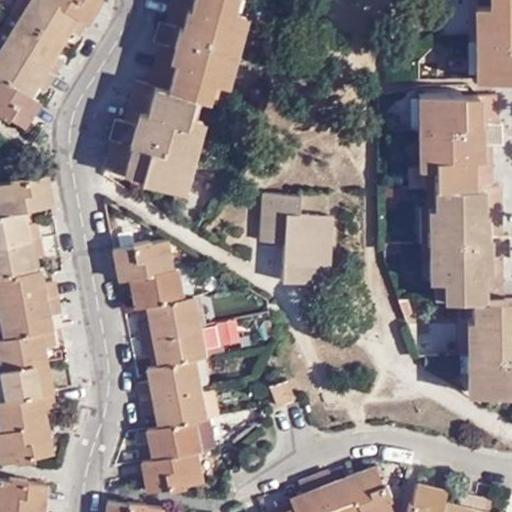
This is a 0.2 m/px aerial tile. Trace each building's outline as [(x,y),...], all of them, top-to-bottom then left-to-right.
[(2,112),(25,127),(41,99),(32,94),(27,92),(34,81),(38,83),(48,89),(65,60),(56,54),(50,50),(64,29),(69,32),(79,37),(100,0),(14,0),(8,11),(16,15),(0,41),(0,114),(2,112)] [(173,0),(167,24),(175,26),(170,46),(162,44),(151,86),(139,83),(128,124),(130,125),(126,144),(116,141),(110,168),(145,177),(144,182),(182,192),(188,169),(182,167),(189,137),(194,139),(199,120),(205,98),(219,101),(224,82),(229,63),(223,61),(231,30),(237,32),(241,11),(244,0),(173,0)] [(511,0),(480,0),(480,5),(481,26),(487,26),(487,59),(482,59),(483,79),(511,77),(511,0)] [(476,79),(483,79),(482,59),(487,59),(487,26),(481,26),(480,5),(474,5),(476,79)] [(0,41),(16,15),(8,11),(0,24),(0,41)] [(248,14),(241,11),(237,32),(231,30),(223,61),(229,63),(224,82),(230,83),(248,14)] [(156,42),(162,44),(170,46),(175,26),(167,24),(161,22),(156,42)] [(56,54),(69,32),(64,29),(50,50),(56,54)] [(32,94),(38,83),(34,81),(27,92),(32,94)] [(489,122),(498,122),(498,93),(461,95),(461,91),(425,92),(425,117),(429,116),(430,145),(426,145),(427,166),(428,187),(436,187),(436,207),(438,227),(442,227),(444,259),(440,258),(440,298),(476,298),(476,319),(477,339),(482,339),(483,370),(478,370),(479,394),(511,394),(511,296),(506,297),(505,257),(498,257),(497,234),(504,234),(502,186),(494,186),(492,142),(490,142),(489,122)] [(427,166),(426,145),(430,145),(429,116),(425,117),(425,92),(418,92),(421,166),(427,166)] [(205,122),(199,120),(194,139),(189,137),(182,167),(188,169),(182,192),(188,193),(205,122)] [(113,140),(116,141),(126,144),(130,125),(128,124),(118,121),(113,140)] [(503,122),(498,122),(489,122),(490,142),(492,142),(504,141),(503,122)] [(428,187),(427,166),(421,166),(412,167),(412,187),(428,187)] [(10,176),(11,181),(15,181),(15,184),(27,182),(26,178),(29,177),(28,173),(10,176)] [(15,181),(11,181),(0,183),(0,309),(6,338),(0,339),(0,371),(5,396),(0,397),(0,421),(2,431),(0,431),(0,460),(18,458),(20,458),(19,453),(32,451),(32,456),(34,455),(38,454),(52,451),(47,422),(39,423),(36,410),(44,409),(55,407),(49,372),(42,374),(37,348),(44,347),(53,345),(50,329),(43,330),(40,316),(48,315),(60,313),(53,279),(41,281),(36,282),(33,267),(25,270),(23,257),(30,256),(39,254),(33,222),(24,224),(18,225),(16,212),(22,211),(52,206),(46,174),(30,177),(29,177),(26,178),(27,182),(15,184),(15,181)] [(287,242),(285,281),(332,284),(336,214),(302,212),(303,194),(267,192),(265,229),(288,230),(287,242)] [(439,279),(440,258),(444,259),(442,227),(438,227),(436,207),(430,206),(433,280),(439,279)] [(24,224),(22,211),(16,212),(18,225),(24,224)] [(287,242),(288,230),(265,229),(264,241),(287,242)] [(511,254),(511,234),(504,234),(497,234),(498,257),(505,257),(511,256),(511,254)] [(183,481),(187,480),(202,477),(196,448),(201,446),(213,444),(206,413),(195,359),(207,356),(194,299),(188,300),(181,268),(178,269),(172,240),(156,244),(154,244),(156,249),(140,253),(138,247),(137,247),(115,253),(125,299),(134,297),(140,297),(142,308),(147,307),(148,307),(153,306),(156,320),(150,321),(139,323),(145,356),(156,354),(163,353),(165,364),(158,365),(154,366),(157,378),(150,380),(142,381),(148,414),(157,412),(163,411),(165,421),(160,423),(155,424),(137,428),(141,443),(149,489),(169,484),(171,484),(170,479),(182,478),(183,481)] [(136,245),(137,247),(138,247),(140,253),(156,249),(154,244),(156,244),(156,240),(136,245)] [(33,267),(30,256),(23,257),(25,270),(33,267)] [(39,266),(33,267),(36,282),(41,281),(39,266)] [(136,310),(142,308),(140,297),(134,297),(136,310)] [(148,307),(147,307),(150,321),(156,320),(153,306),(148,307)] [(50,329),(48,315),(40,316),(43,330),(50,329)] [(474,394),(479,394),(478,370),(483,370),(482,339),(477,339),(476,319),(470,319),(474,394)] [(49,372),(44,347),(37,348),(42,374),(49,372)] [(163,353),(156,354),(158,365),(165,364),(163,353)] [(148,368),(150,380),(157,378),(154,366),(148,368)] [(289,372),(271,379),(278,398),(296,392),(289,372)] [(47,422),(44,409),(36,410),(39,423),(47,422)] [(163,411),(157,412),(160,423),(165,421),(163,411)] [(35,459),(34,455),(32,456),(32,451),(19,453),(20,458),(18,458),(18,462),(35,459)] [(394,511),(389,497),(387,493),(383,495),(379,485),(383,484),(382,481),(375,464),(360,470),(346,476),(347,480),(332,487),(330,482),(326,471),(296,483),(300,492),(302,498),(290,503),(288,497),(276,502),(279,511),(394,511)] [(23,480),(25,479),(25,476),(7,474),(6,478),(10,478),(10,482),(23,483),(23,480)] [(346,476),(330,482),(332,487),(347,480),(346,476)] [(37,511),(39,511),(42,511),(45,482),(25,479),(23,480),(23,483),(10,482),(10,478),(6,478),(0,477),(0,511),(37,511)] [(188,485),(187,480),(183,481),(182,478),(170,479),(171,484),(169,484),(170,489),(185,486),(188,485)] [(386,479),(382,481),(383,484),(379,485),(383,495),(387,493),(389,497),(392,495),(386,479)] [(447,511),(440,509),(442,503),(444,495),(414,487),(411,499),(410,502),(414,504),(412,511),(486,511),(488,505),(456,498),(454,507),(452,511),(447,511)] [(302,498),(300,492),(288,497),(290,503),(302,498)] [(128,498),(128,502),(129,502),(129,506),(141,507),(141,503),(143,503),(143,499),(128,498)] [(402,511),(412,511),(414,504),(410,502),(411,499),(406,498),(402,511)] [(162,511),(163,506),(143,503),(141,503),(141,507),(129,506),(129,502),(128,502),(109,500),(108,511),(162,511)] [(452,511),(454,507),(442,503),(440,509),(447,511),(452,511)]
